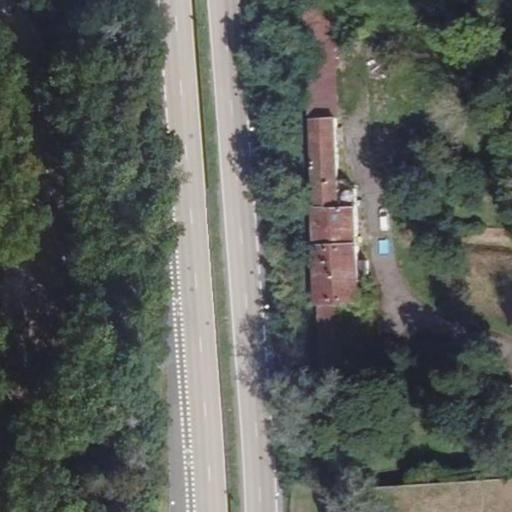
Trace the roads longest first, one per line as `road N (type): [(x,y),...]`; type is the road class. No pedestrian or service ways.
road 1 (secondary): [(254,511),(225,0)]
road 2 (track): [(0,406),(18,374),(42,186),(32,59),(6,0)]
road 3 (secondary): [(189,224),(211,511)]
road 4 (unclassified): [(189,224),(180,511)]
road 5 (track): [(511,354),(415,322),(385,283),(379,185)]
road 6 (secondary): [(173,0),(189,224)]
